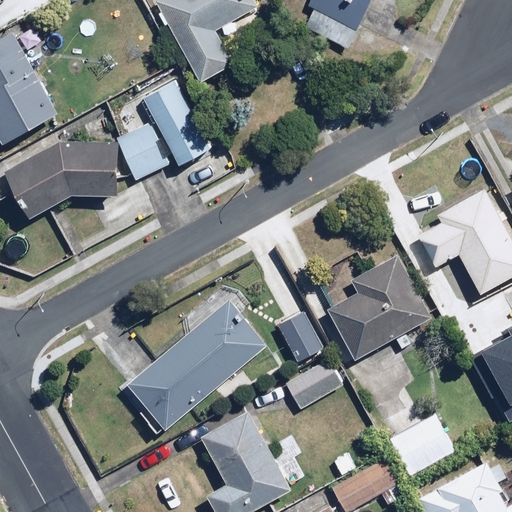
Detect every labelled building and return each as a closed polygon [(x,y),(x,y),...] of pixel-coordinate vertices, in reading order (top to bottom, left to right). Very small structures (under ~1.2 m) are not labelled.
[(258,5),(255,0),(155,0),(153,1),(201,84),(235,64),(215,30),(258,5)] [(312,0),(299,30),(351,53),(374,0),(312,0)] [(58,114),(14,32),(0,39),(0,138),(3,144),(58,114)] [(176,81),(145,96),(179,167),(211,152),(176,81)] [(168,167),(149,123),(120,135),(139,180),(168,167)] [(26,219),(69,196),(118,199),(120,142),(60,139),(0,172),(26,219)] [(511,274),(511,236),(485,186),(433,214),(437,221),(417,231),(436,267),(461,253),(481,291),(511,274)] [(356,355),(431,316),(399,254),(324,293),(356,355)] [(168,427),(264,343),(218,290),(194,311),(200,319),(128,381),(168,427)] [(506,330),(471,350),(508,417),(511,414),(511,317),(502,323),(506,330)] [(342,382),(327,357),(286,381),(301,407),(342,382)] [(247,511),(291,488),(248,409),(197,438),(223,484),(208,493),(218,511),(247,511)] [(346,510),(382,491),(388,503),(406,494),(396,475),(386,456),(333,485),(346,510)] [(492,467),(488,459),(417,498),(425,511),(511,511),(511,502),(509,504),(498,484),(509,478),(500,462),(492,467)]
